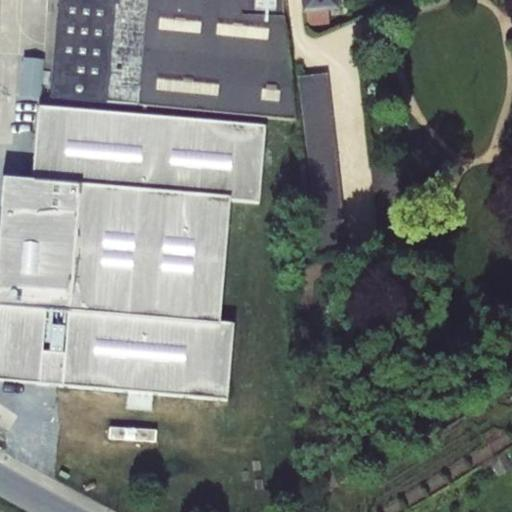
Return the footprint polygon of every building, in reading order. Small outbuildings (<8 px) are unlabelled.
[(58,0),(50,100),(271,119),(294,121),(282,0),(58,0)] [(300,0),(302,13),(306,13),(307,24),(328,21),(328,11),(339,10),(337,0),(300,0)] [(20,97),(39,99),(42,60),(23,59),(20,97)] [(327,74),(297,78),(317,254),(347,251),(327,74)] [(0,193),(0,307),(44,311),(71,313),(67,355),(41,353),(39,382),(37,381),(36,383),(35,383),(35,385),(226,401),(233,324),(220,323),(230,201),(259,203),(265,127),(38,108),(32,182),(1,179),(0,193)] [(379,247),(407,243),(399,165),(370,168),(379,247)] [(0,381),(35,385),(35,383),(36,383),(37,381),(39,382),(41,353),(44,311),(0,307),(0,381)] [(106,406),(89,405),(84,467),(101,468),(106,406)] [(511,467),(511,465),(504,451),(490,460),(498,475),(511,467)]
